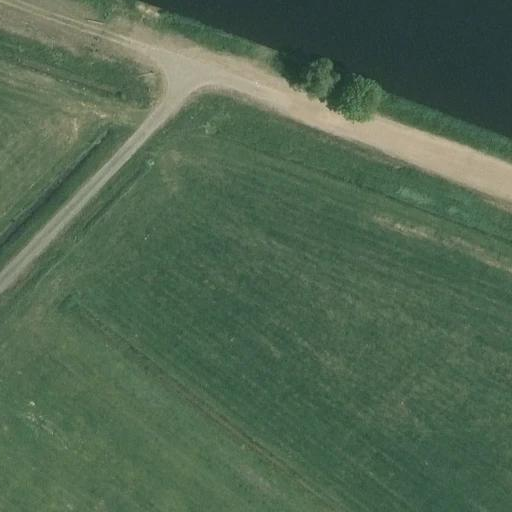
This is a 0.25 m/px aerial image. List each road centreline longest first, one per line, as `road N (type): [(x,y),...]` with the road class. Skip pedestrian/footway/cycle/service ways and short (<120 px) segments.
road 1 (track): [(511,187),(99,33)]
road 2 (unclassified): [(0,284),(202,70)]
